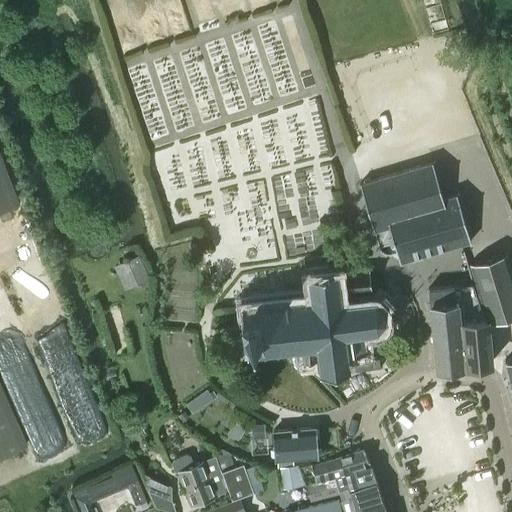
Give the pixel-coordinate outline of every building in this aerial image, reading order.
[(0,209),(18,203),(0,156),(0,209)] [(434,162),(361,183),(379,246),(380,248),(391,253),(397,251),(400,262),(471,242),(458,194),(444,198),(434,162)] [(319,221),(322,232),(340,228),(338,216),(319,221)] [(147,278),(136,253),(124,258),(134,283),(147,278)] [(511,315),(511,269),(507,253),(471,264),(489,323),(511,315)] [(309,293),(237,301),(244,357),(300,350),(302,362),(317,360),(318,370),(350,367),(349,355),(367,353),(365,332),(376,331),(378,333),(380,331),(380,329),(385,323),(388,322),(388,319),(387,319),(386,311),(387,309),(387,307),(384,307),(376,300),(376,297),(374,297),(373,299),(368,299),(367,292),(371,291),(369,269),(339,273),(338,270),(307,274),(309,293)] [(464,366),(492,363),(489,326),(472,283),(428,287),(435,367),(464,366)] [(0,456),(26,445),(0,386),(0,456)] [(198,394),(186,402),(192,411),(204,403),(198,394)] [(183,410),(177,415),(181,421),(188,417),(183,410)] [(250,436),(263,435),(263,424),(249,424),(250,436)] [(315,426),(274,429),(276,459),(317,456),(315,426)] [(312,463),(311,461),(299,463),(299,464),(302,475),(304,481),(305,485),(371,464),(365,449),(312,463)] [(228,491),(220,470),(215,455),(193,463),(190,455),(186,454),(174,459),(173,462),(175,469),(178,470),(192,505),(216,496),(216,495),(228,491)] [(231,499),(240,496),(253,491),(242,462),(220,470),(228,491),(231,499)] [(282,478),(302,475),(299,464),(280,467),(282,478)] [(371,464),(305,485),(310,502),(340,494),(339,488),(376,475),(371,464)] [(74,497),(80,511),(91,511),(87,502),(127,485),(135,502),(145,498),(133,472),(74,497)] [(147,481),(157,511),(162,511),(177,507),(166,475),(147,481)] [(339,500),(339,499),(290,511),(376,511),(386,509),(379,481),(376,475),(339,488),(340,494),(341,499),(339,500)] [(245,511),(239,496),(200,511),(245,511)]
